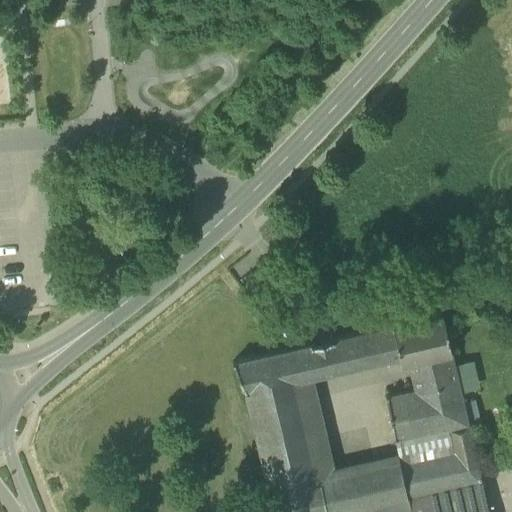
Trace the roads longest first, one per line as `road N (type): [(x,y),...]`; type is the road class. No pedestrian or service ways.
road 1 (secondary): [(231,211),(433,0)]
road 2 (secondary): [(6,386),(149,286),(231,211)]
road 3 (residential): [(231,211),(191,162),(154,144),(109,138)]
road 4 (residential): [(109,138),(97,0)]
